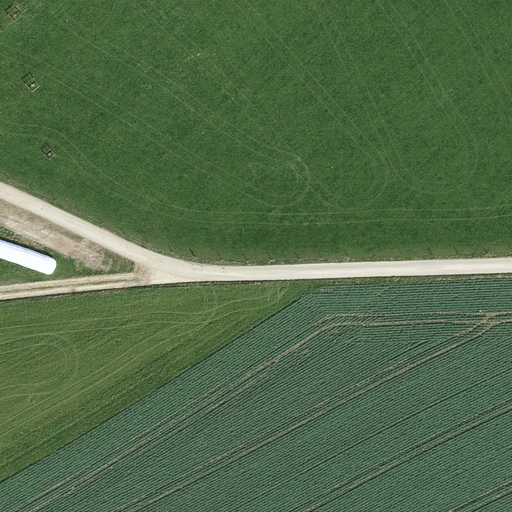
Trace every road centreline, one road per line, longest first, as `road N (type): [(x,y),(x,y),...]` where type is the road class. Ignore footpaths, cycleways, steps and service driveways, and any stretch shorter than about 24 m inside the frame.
road 1 (track): [(0,294),(187,278),(511,268)]
road 2 (track): [(187,278),(0,190)]
